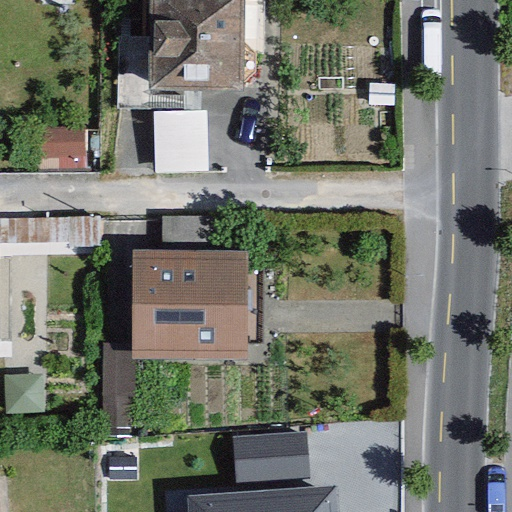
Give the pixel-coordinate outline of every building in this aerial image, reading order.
[(224,0),(134,0),(134,92),(223,93),(224,0)] [(155,112),(157,172),(211,170),(208,110),(155,112)] [(35,138),(34,170),(80,171),(81,139),(35,138)] [(233,259),(119,258),(118,357),(232,359),(233,259)] [(237,433),(238,476),(310,474),(309,431),(237,433)] [(229,511),(230,486),(115,481),(113,511),(229,511)]
